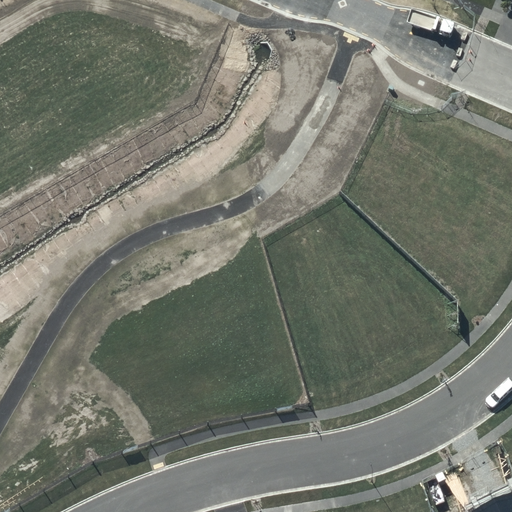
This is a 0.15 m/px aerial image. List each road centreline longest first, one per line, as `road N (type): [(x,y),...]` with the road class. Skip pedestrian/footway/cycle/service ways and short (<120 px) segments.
road 1 (residential): [(511,360),(461,404),(377,446),(221,477),(118,511)]
road 2 (residential): [(511,77),(333,0)]
